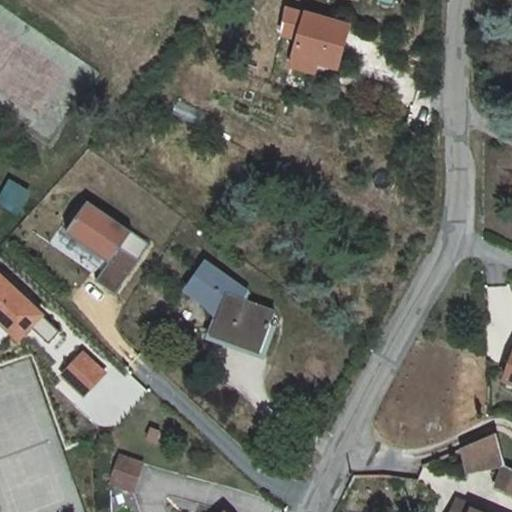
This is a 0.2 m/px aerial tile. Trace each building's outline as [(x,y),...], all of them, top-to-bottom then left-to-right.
[(349,24),(308,9),(293,62),(319,70),(322,61),(339,66),(349,24)] [(14,175),(2,189),(16,201),(28,186),(14,175)] [(99,274),(119,288),(154,239),(92,195),(70,226),(113,256),(99,274)] [(250,290),(207,260),(188,288),(208,302),(220,315),(215,331),(264,348),(277,310),(246,299),(250,290)] [(0,324),(20,342),(46,313),(0,271),(0,324)] [(84,398),(108,374),(84,350),(60,374),(84,398)] [(494,433),(460,450),(465,474),(509,466),(498,442),(494,433)] [(119,453),(110,477),(129,484),(138,460),(119,453)] [(511,467),(509,466),(495,489),(511,498),(511,467)]
